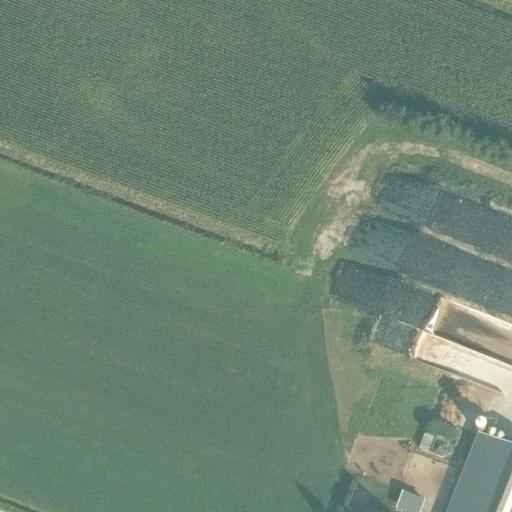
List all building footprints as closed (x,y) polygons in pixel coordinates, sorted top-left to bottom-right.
[(436,281),(422,282),(421,272),(422,270),(420,243),(408,239),(398,240),(389,268),(389,266),(383,284),(367,285),(368,303),(380,307),(384,307),(397,311),(401,298),(409,297),(410,314),(418,317),(424,299),(439,298),(440,313),(445,298),(459,297),(458,288),(449,285),(448,271),(440,268),(436,281)] [(473,335),(459,331),(460,327),(430,318),(426,333),(470,345),(473,335)] [(432,337),(411,331),(405,351),(425,357),(432,337)] [(442,459),(445,447),(431,443),(433,435),(422,432),(416,452),(442,459)] [(511,511),(511,449),(479,436),(448,511),(511,511)]
